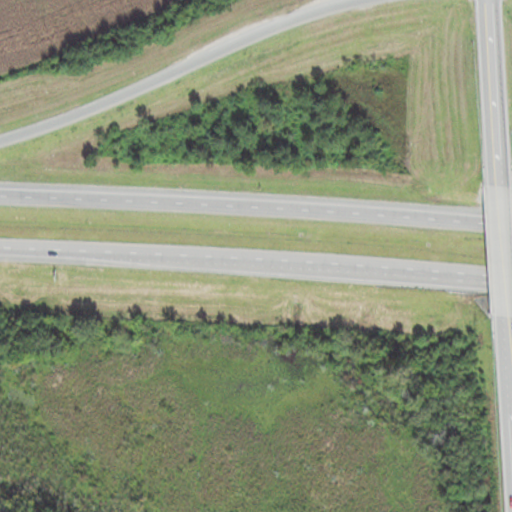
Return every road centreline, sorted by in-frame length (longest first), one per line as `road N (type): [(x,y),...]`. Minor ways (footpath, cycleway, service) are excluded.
road 1 (motorway): [(511,228),(0,197)]
road 2 (motorway): [(60,251),(487,281)]
road 3 (motorway): [(381,0),(289,25),(0,143)]
road 4 (residential): [(505,188),(491,0)]
road 5 (residential): [(511,320),(505,188)]
